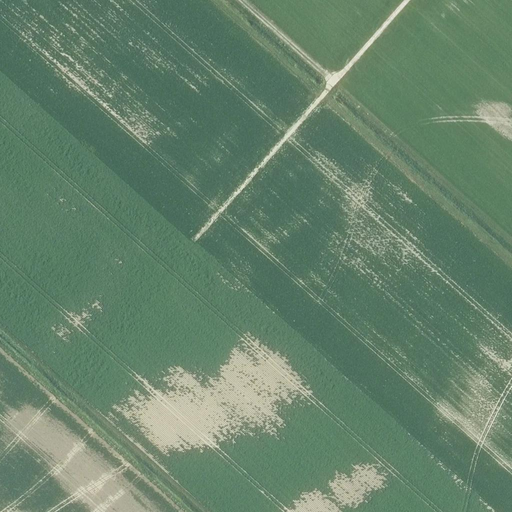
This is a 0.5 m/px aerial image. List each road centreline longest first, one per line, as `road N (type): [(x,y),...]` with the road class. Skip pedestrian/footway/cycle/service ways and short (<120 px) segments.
road 1 (track): [(196,240),(409,0)]
road 2 (track): [(240,0),(334,84)]
